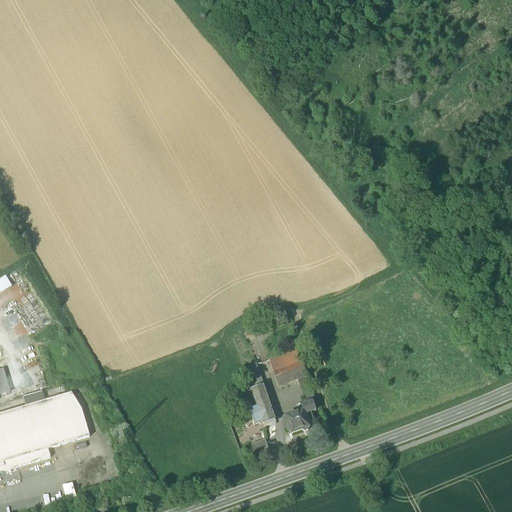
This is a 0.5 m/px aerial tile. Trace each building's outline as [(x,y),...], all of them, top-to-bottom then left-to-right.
[(266,320),(251,326),(254,334),(269,329),(266,320)] [(263,387),(244,333),(232,337),(251,391),(263,387)] [(269,361),(273,373),(301,363),(297,351),(269,361)] [(301,363),(273,373),(278,387),(297,381),(306,378),(301,363)] [(306,378),(297,381),(305,403),(312,401),(314,400),(306,378)] [(275,423),(263,387),(251,391),(257,408),(248,411),(252,423),(261,420),(264,427),(275,423)] [(42,393),(23,399),(26,409),(45,403),(42,393)] [(26,409),(0,416),(0,470),(5,469),(3,464),(90,438),(82,410),(72,395),(45,403),(26,409)] [(316,413),(312,401),(305,403),(299,405),(301,413),(303,418),(316,413)] [(301,413),(282,420),(289,438),(308,430),(303,418),(301,413)] [(264,442),(250,447),(254,455),(267,449),(264,442)]
